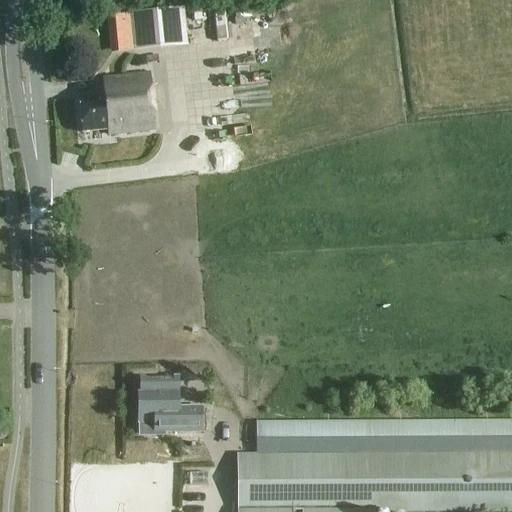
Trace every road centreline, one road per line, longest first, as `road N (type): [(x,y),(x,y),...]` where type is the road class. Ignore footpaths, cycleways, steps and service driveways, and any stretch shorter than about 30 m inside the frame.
road 1 (secondary): [(40,511),(35,160)]
road 2 (secondary): [(13,0),(18,113),(25,150),(35,160)]
road 3 (secondary): [(35,160),(29,0)]
